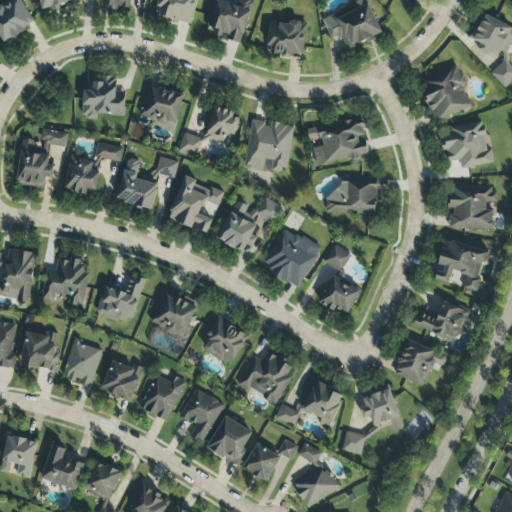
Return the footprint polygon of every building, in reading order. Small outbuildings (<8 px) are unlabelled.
[(0,39),(2,43),(35,25),(20,0),(11,0),(0,6),(0,39)] [(38,0),(41,11),(80,3),(79,0),(38,0)] [(102,0),(102,7),(130,9),(130,0),(102,0)] [(192,24),(196,0),(159,0),(156,16),(192,24)] [(216,0),(207,32),(225,37),(224,40),(240,45),(253,2),(247,0),(239,0),(237,6),(216,0)] [(382,35),(366,0),(360,0),(349,5),(350,9),(322,22),(331,40),(340,36),(347,51),(382,35)] [(511,28),(482,14),(469,39),(480,44),(477,50),(487,55),(490,50),(503,56),(492,79),(509,87),(511,80),(511,69),(502,65),(511,44),(511,28)] [(265,53),(302,59),(307,25),(271,19),(265,53)] [(437,123),(471,107),(462,87),(466,85),(457,67),(419,84),(437,123)] [(124,116),(125,92),(116,92),(117,77),(102,77),(102,82),(92,82),(92,91),(83,91),(82,119),(96,120),(96,116),(124,116)] [(174,133),(183,95),(147,87),(140,118),(153,121),(152,128),(174,133)] [(235,113),(214,107),(205,137),(232,145),(240,119),(234,117),(235,113)] [(312,149),(316,166),(369,155),(362,119),(318,128),(322,147),(312,149)] [(292,127),(268,123),(251,120),(244,168),(285,175),(292,127)] [(493,164),(491,148),(486,149),(482,122),(449,127),(451,135),(441,136),(445,163),(460,161),(461,169),(493,164)] [(22,142),(16,185),(44,189),(46,178),(52,179),(54,166),(47,165),(50,146),(66,148),(68,134),(42,130),(40,144),(22,142)] [(178,153),(198,158),(203,139),(183,134),(178,153)] [(123,148),(97,144),(94,163),(80,161),(81,156),(71,154),(65,190),(87,194),(88,190),(96,192),(102,160),(120,163),(123,148)] [(126,159),(117,202),(152,210),(159,176),(175,179),(178,163),(159,158),(153,182),(136,178),(140,162),(126,159)] [(168,221),(194,230),(207,234),(211,221),(199,216),(204,202),(219,206),(223,194),(195,184),(197,181),(183,176),(168,221)] [(375,215),(376,181),(331,180),(330,213),(375,215)] [(449,229),(493,231),(493,211),(485,211),(486,203),(495,203),(495,188),(451,187),(450,216),(449,216),(449,229)] [(217,241),(243,253),(246,246),(251,248),(256,238),(251,235),(259,218),(273,225),(281,207),(263,199),(255,216),(246,211),(248,208),(235,202),(217,241)] [(262,267),(298,288),(321,250),(284,229),(262,267)] [(434,281),(448,284),(451,271),(466,275),(463,290),(476,293),(482,264),(486,265),(489,251),(443,241),(434,281)] [(324,263),(341,273),(352,255),(334,245),(324,263)] [(82,307),(89,264),(57,259),(56,271),(45,269),(40,301),(53,303),(55,294),(69,297),(68,305),(82,307)] [(144,280),(131,276),(125,293),(104,286),(95,314),(131,325),(144,280)] [(319,303),(348,316),(360,290),(332,277),(319,303)] [(197,307),(162,293),(150,325),(184,339),(197,307)] [(469,309),(441,302),(437,318),(417,313),(413,330),(452,340),(453,337),(462,339),(469,309)] [(232,366),(248,334),(215,318),(204,341),(208,343),(203,352),(232,366)] [(0,367),(15,369),(16,355),(12,354),(15,325),(0,323),(0,367)] [(20,367),(54,372),(60,335),(50,333),(50,337),(26,333),(20,367)] [(102,350),(73,341),(62,378),(77,382),(76,384),(90,389),(102,350)] [(254,357),(238,384),(275,405),(296,369),(268,353),(262,363),(254,357)] [(130,402),(142,372),(113,360),(101,391),(130,402)] [(167,422),(186,383),(172,376),(169,382),(155,376),(139,409),(167,422)] [(318,424),(329,429),(344,395),(316,382),(302,411),(321,420),(318,424)] [(403,429),(390,389),(359,400),(366,419),(370,418),(374,427),(388,422),(392,433),(403,429)] [(180,418),(196,426),(189,438),(204,446),(224,406),(194,390),(180,418)] [(299,414),(281,406),(275,420),(293,427),(299,414)] [(206,449),(236,466),(254,434),(224,417),(206,449)] [(366,437),(346,432),(340,451),(361,456),(366,437)] [(30,479),(37,443),(7,437),(0,471),(0,472),(8,474),(11,463),(19,465),(17,477),(30,479)] [(291,460),(297,447),(284,442),(279,455),(291,460)] [(280,456),(255,444),(243,471),(268,482),(280,456)] [(297,457),(316,467),(323,455),(304,444),(297,457)] [(76,491),(86,459),(51,448),(41,480),(76,491)] [(121,473),(96,463),(84,492),(104,500),(99,511),(114,511),(117,507),(109,504),(121,473)] [(292,484),(305,508),(340,490),(327,466),(292,484)] [(163,511),(167,505),(159,500),(161,495),(138,483),(130,500),(133,502),(128,511),(163,511)] [(495,511),(511,511),(511,495),(505,492),(495,511)]
